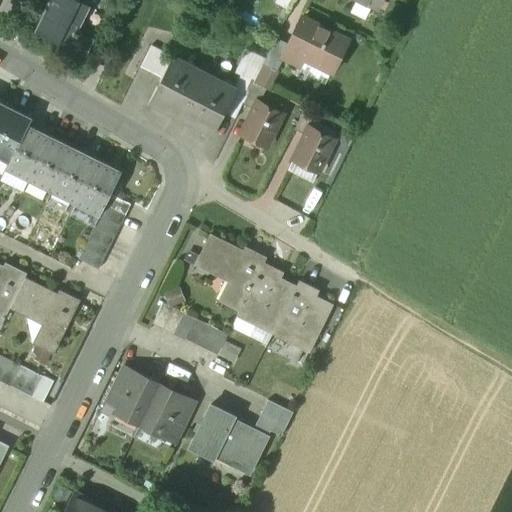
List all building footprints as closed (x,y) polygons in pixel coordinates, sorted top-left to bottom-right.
[(88,5),(78,0),(50,0),(35,32),(82,55),(91,37),(76,30),(88,5)] [(275,0),(275,1),(290,8),(293,0),(275,0)] [(288,43),(282,55),(283,56),(300,64),(304,56),(332,70),(348,40),(301,17),(288,43)] [(121,34),(111,29),(94,61),(105,67),(121,34)] [(288,43),(276,37),(264,59),(262,63),(276,70),(283,56),(282,55),(288,43)] [(171,56),(150,45),(139,65),(161,76),(171,56)] [(264,59),(246,50),(235,73),(235,87),(236,88),(231,98),(242,103),(253,82),(262,63),(264,59)] [(204,72),(171,56),(161,76),(147,103),(180,119),(204,72)] [(235,87),(204,72),(180,119),(212,136),(231,98),(236,88),(235,87)] [(253,82),(242,103),(252,108),(256,100),(259,101),(266,88),(253,82)] [(259,101),(256,100),(252,108),(240,132),(266,145),(282,113),(259,101)] [(0,123),(9,106),(0,101),(0,123)] [(9,106),(0,123),(0,157),(10,163),(29,125),(32,118),(9,106)] [(304,107),(293,130),(304,135),(309,126),(311,127),(317,114),(304,107)] [(52,137),(29,125),(10,163),(7,170),(30,181),(52,137)] [(311,127),(309,126),(304,135),(293,159),(318,171),(334,139),(311,127)] [(75,148),(52,137),(30,181),(53,193),(75,148)] [(98,160),(75,148),(53,193),(76,204),(98,160)] [(122,171),(98,160),(76,204),(100,215),(105,205),(111,193),(122,171)] [(132,204),(111,193),(105,205),(126,215),(132,204)] [(126,215),(105,205),(100,215),(121,226),(126,215)] [(121,226),(100,215),(94,226),(115,237),(121,226)] [(115,237),(94,226),(89,237),(110,247),(115,237)] [(250,253),(211,234),(198,259),(235,278),(223,302),(240,310),(264,262),(267,257),(252,250),(250,253)] [(110,247),(89,237),(84,248),(105,258),(110,247)] [(105,258),(84,248),(78,259),(99,269),(105,258)] [(284,271),(264,262),(241,308),(259,317),(256,325),(274,334),(277,326),(296,289),(280,281),(284,271)] [(12,270),(0,264),(0,326),(2,327),(26,277),(28,274),(13,267),(12,270)] [(65,297),(26,277),(14,303),(50,321),(38,345),(55,353),(81,300),(67,293),(65,297)] [(320,289),(301,280),(296,289),(277,326),(295,335),(291,343),(310,352),(332,307),(315,298),(320,289)] [(164,302),(154,324),(165,329),(175,307),(164,302)] [(175,307),(165,329),(175,334),(186,312),(175,307)] [(197,318),(186,312),(175,334),(186,340),(187,339),(197,318)] [(197,318),(187,339),(198,344),(208,323),(197,317),(197,318)] [(219,328),(208,323),(198,344),(208,349),(219,328)] [(219,328),(208,349),(218,354),(229,333),(219,328)] [(1,355),(0,357),(0,379),(2,381),(12,360),(1,355)] [(23,366),(12,360),(2,381),(13,386),(23,366)] [(34,371),(23,366),(13,386),(24,391),(34,371)] [(122,368),(106,401),(119,407),(135,375),(122,368)] [(34,371),(24,391),(35,397),(45,376),(34,371)] [(160,384),(136,372),(135,375),(119,407),(116,412),(141,424),(160,384)] [(45,376),(35,397),(45,402),(56,381),(45,376)] [(186,397),(160,384),(141,424),(166,437),(169,432),(185,400),(186,397)] [(185,400),(169,432),(181,438),(197,406),(185,400)] [(293,412),(269,400),(255,430),(269,437),(272,430),(281,435),(293,412)] [(255,430),(233,419),(235,417),(211,406),(191,447),(214,459),(215,457),(250,474),(269,437),(255,430)] [(0,465),(8,449),(0,444),(0,465)] [(100,511),(103,508),(75,495),(66,511),(100,511)]
